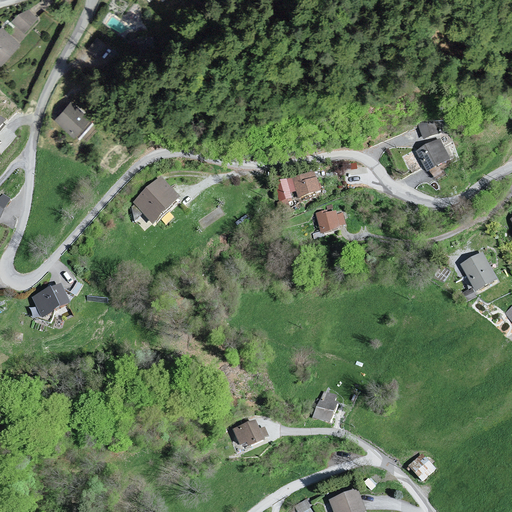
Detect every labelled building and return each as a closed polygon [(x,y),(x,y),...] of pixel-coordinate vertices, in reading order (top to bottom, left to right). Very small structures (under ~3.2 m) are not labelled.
[(125,0),(117,0),(108,13),(132,31),(145,15),(125,0)] [(26,9),(12,23),(23,35),(37,21),(26,9)] [(2,29),(0,31),(0,65),(1,67),(20,46),(2,29)] [(98,39),(89,50),(100,59),(109,47),(98,39)] [(72,104),(55,123),(75,140),(91,121),(72,104)] [(419,124),(425,138),(438,133),(432,119),(419,124)] [(440,139),(418,151),(429,172),(452,160),(440,139)] [(316,173),(294,180),(300,201),(322,195),(316,173)] [(161,180),(135,203),(155,224),(180,201),(161,180)] [(327,209),(316,212),(322,233),(341,228),(340,225),(345,223),(342,213),(337,214),(336,210),(327,212),(327,209)] [(482,252),(462,263),(476,290),(496,279),(482,252)] [(61,285),(33,298),(41,316),(70,303),(61,285)] [(339,396),(321,391),(312,421),(330,426),(339,396)] [(258,423),(232,435),(241,456),(267,445),(258,423)] [(423,458),(409,472),(422,486),(436,473),(423,458)] [(367,511),(358,491),(330,503),(333,511),(367,511)] [(300,511),(315,511),(308,496),(296,502),(300,511)]
